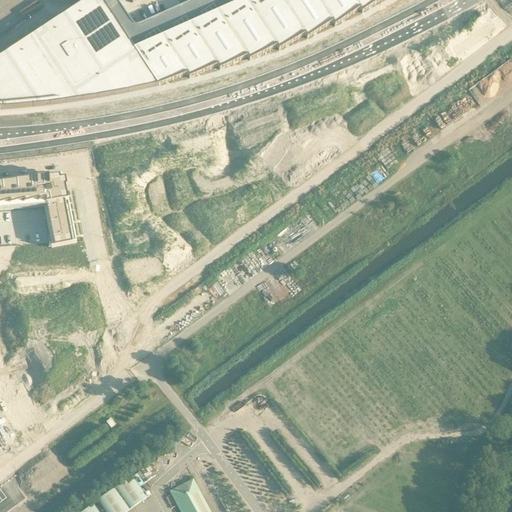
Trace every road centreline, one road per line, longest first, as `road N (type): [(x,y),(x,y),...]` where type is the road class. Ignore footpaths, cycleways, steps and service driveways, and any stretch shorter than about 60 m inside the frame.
road 1 (unclassified): [(0,149),(226,106),(326,73),(475,0)]
road 2 (residential): [(79,157),(265,114),(413,59),(511,5)]
road 3 (unclassified): [(431,0),(298,66),(206,97),(0,132)]
road 4 (track): [(185,278),(511,32)]
road 5 (residential): [(79,157),(112,291),(147,363)]
road 6 (residential): [(40,443),(147,363)]
